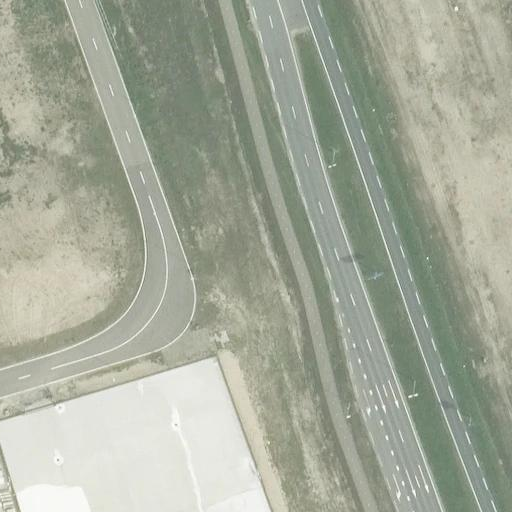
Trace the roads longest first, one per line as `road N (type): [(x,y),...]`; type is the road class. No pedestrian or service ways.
road 1 (secondary): [(486,511),(307,0)]
road 2 (secondary): [(264,0),(314,193),(425,511)]
road 3 (unclassified): [(0,384),(117,349),(142,329),(166,280),(161,234),(79,0)]
